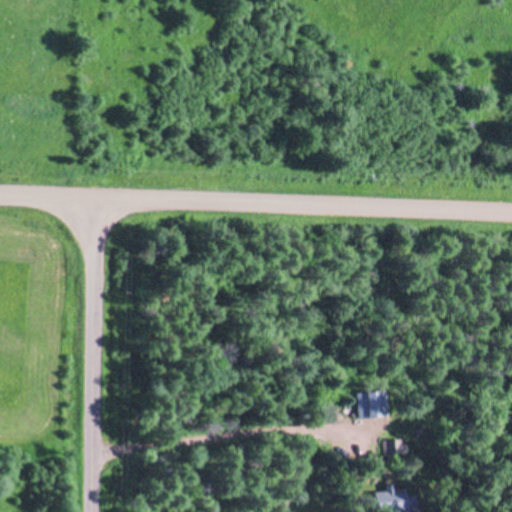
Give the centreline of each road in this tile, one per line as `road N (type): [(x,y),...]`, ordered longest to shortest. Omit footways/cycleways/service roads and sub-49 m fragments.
road 1 (residential): [(0,197),(511,213)]
road 2 (residential): [(90,511),(93,202)]
